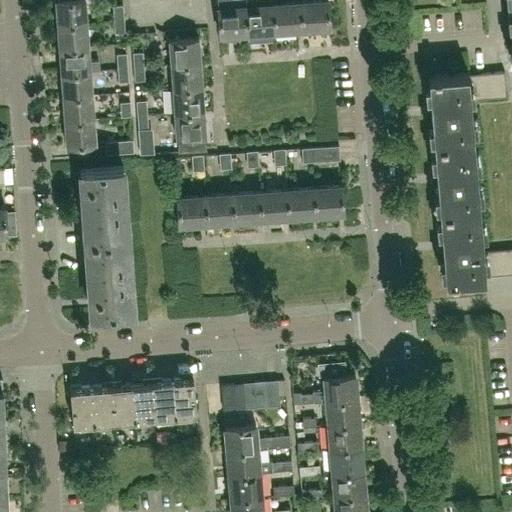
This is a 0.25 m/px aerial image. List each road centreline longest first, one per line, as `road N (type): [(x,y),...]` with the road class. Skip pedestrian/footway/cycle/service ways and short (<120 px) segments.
road 1 (residential): [(41,351),(393,322)]
road 2 (residential): [(41,351),(14,0)]
road 3 (residential): [(392,313),(370,49)]
road 4 (residential): [(409,511),(393,322)]
road 5 (residential): [(370,49),(496,39),(493,0)]
road 6 (residential): [(49,511),(41,351)]
road 7 (residential): [(392,313),(511,302)]
